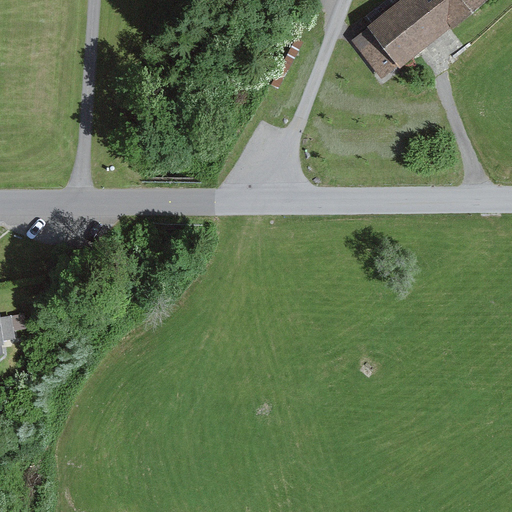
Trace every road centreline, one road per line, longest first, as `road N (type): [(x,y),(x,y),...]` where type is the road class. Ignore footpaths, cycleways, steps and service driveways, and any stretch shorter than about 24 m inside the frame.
road 1 (tertiary): [(78,203),(511,202)]
road 2 (unclassified): [(78,203),(94,0)]
